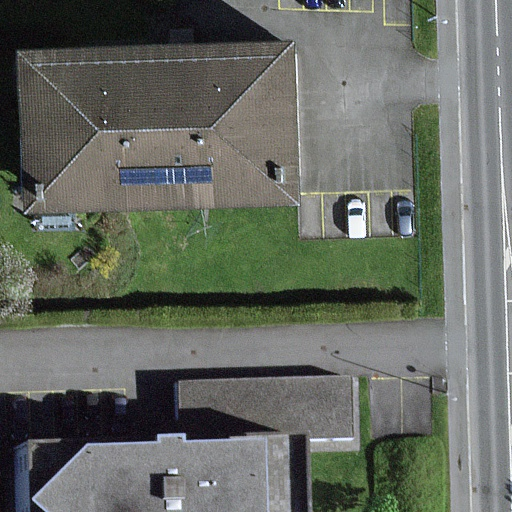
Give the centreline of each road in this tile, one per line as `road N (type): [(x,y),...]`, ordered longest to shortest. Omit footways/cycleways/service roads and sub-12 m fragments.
road 1 (primary): [(506,202),(493,511)]
road 2 (primary): [(506,202),(496,0)]
